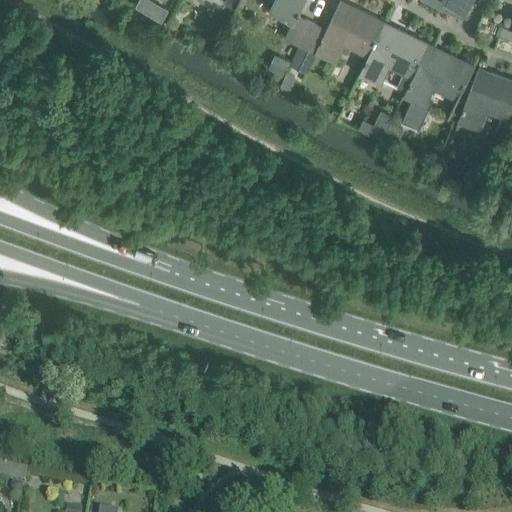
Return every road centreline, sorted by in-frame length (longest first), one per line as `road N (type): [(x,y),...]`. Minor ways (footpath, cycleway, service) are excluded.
road 1 (secondary): [(511,376),(138,265)]
road 2 (secondary): [(166,312),(376,388),(511,421)]
road 3 (secondary): [(0,251),(166,312)]
road 4 (secondary): [(0,280),(166,312)]
road 5 (secondary): [(138,265),(0,187)]
road 6 (secondary): [(138,265),(0,217)]
